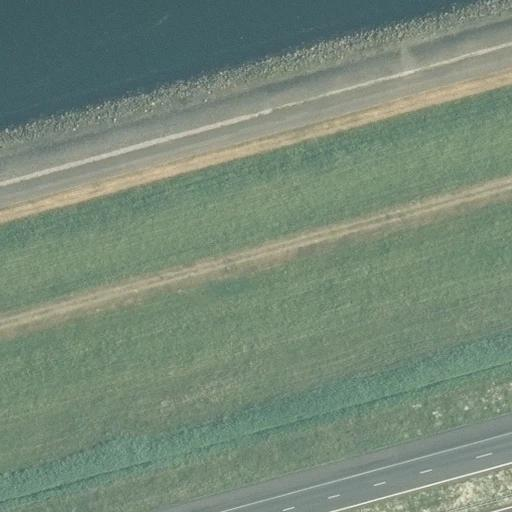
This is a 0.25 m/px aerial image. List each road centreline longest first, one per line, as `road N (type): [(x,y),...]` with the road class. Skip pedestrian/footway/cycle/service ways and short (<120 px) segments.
road 1 (track): [(0,318),(511,178)]
road 2 (motorway): [(511,443),(262,511)]
